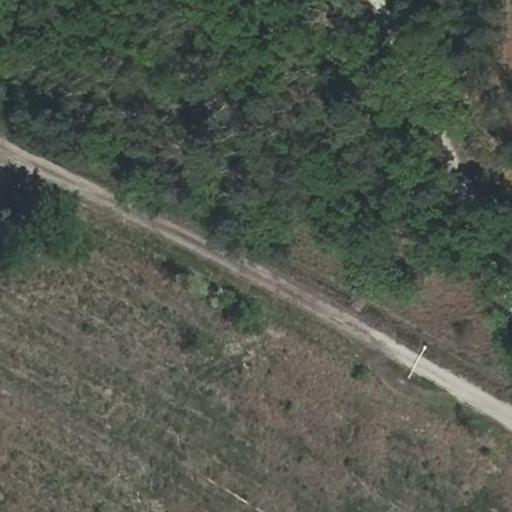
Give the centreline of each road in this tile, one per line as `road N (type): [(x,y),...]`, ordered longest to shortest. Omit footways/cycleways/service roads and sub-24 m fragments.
road 1 (track): [(511,411),(0,139)]
road 2 (track): [(511,298),(378,0)]
